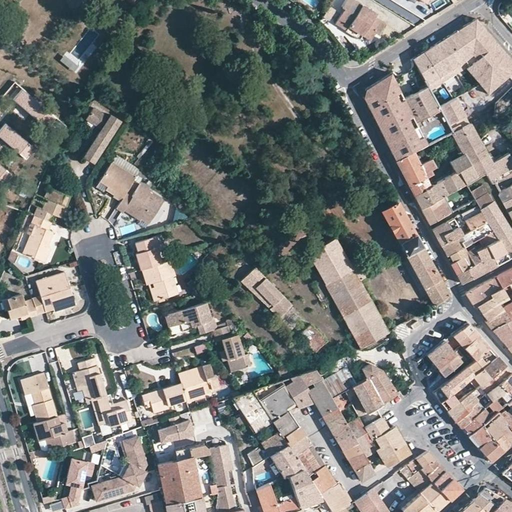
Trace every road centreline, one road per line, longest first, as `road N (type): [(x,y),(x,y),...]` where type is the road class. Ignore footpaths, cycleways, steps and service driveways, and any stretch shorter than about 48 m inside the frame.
road 1 (residential): [(455,291),(341,82)]
road 2 (residential): [(305,412),(354,488),(430,442)]
road 3 (residential): [(105,318),(117,343),(138,332),(110,241),(83,250)]
road 4 (residential): [(477,0),(341,82)]
road 5 (secondary): [(30,511),(0,395)]
